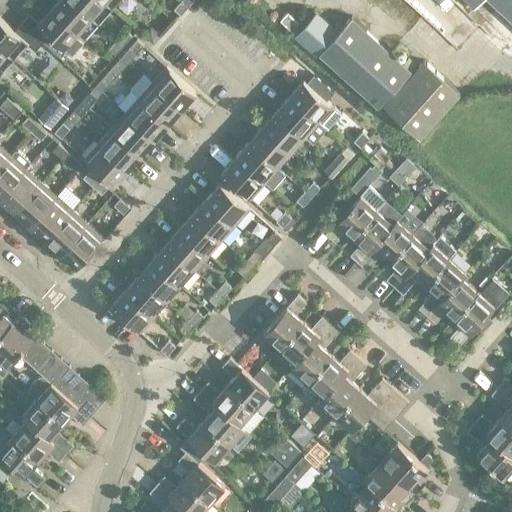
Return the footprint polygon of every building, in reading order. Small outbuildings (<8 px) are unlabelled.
[(98,21),(73,0),(56,0),(51,6),(85,37),(98,21)] [(112,6),(104,0),(73,0),(98,21),(112,6)] [(179,0),(173,7),(180,14),(188,4),(183,0),(179,0)] [(511,0),(465,0),(474,8),(480,0),(499,0),(511,11),(511,0)] [(85,37),(51,6),(37,21),(28,13),(21,22),(42,40),(48,33),(71,53),(85,37)] [(351,15),(338,31),(316,11),(302,27),(286,12),(279,20),(295,35),(317,55),(319,52),(378,105),(412,69),(351,15)] [(42,40),(21,22),(14,29),(0,16),(0,45),(13,57),(27,42),(34,49),(42,40)] [(159,34),(150,26),(143,33),(152,41),(159,34)] [(123,43),(131,34),(124,28),(116,37),(123,43)] [(123,43),(116,37),(108,47),(114,53),(123,43)] [(135,38),(127,47),(134,54),(143,44),(135,38)] [(0,72),(13,57),(0,45),(0,72)] [(96,53),(88,62),(97,70),(105,61),(96,53)] [(123,66),(116,59),(108,69),(115,75),(123,66)] [(381,107),(416,140),(461,92),(425,59),(381,107)] [(166,64),(151,80),(181,107),(195,90),(166,64)] [(115,75),(108,69),(100,78),(107,84),(115,75)] [(311,75),(306,81),(303,78),(288,94),(321,123),(336,107),(332,104),(325,98),(331,92),(331,91),(312,74),(311,75)] [(181,107),(151,80),(138,95),(167,121),(181,107)] [(96,96),(89,90),(81,99),(88,105),(96,96)] [(321,123),(288,94),(282,101),(275,109),(305,135),(313,143),(327,128),(321,123)] [(138,95),(124,110),(154,137),(167,121),(138,95)] [(0,103),(9,111),(15,104),(6,96),(0,101),(0,103)] [(88,105),(81,99),(73,108),(79,115),(88,105)] [(50,127),(59,118),(49,109),(41,119),(50,127)] [(305,135),(275,109),(262,124),(291,150),(305,135)] [(124,110),(111,126),(140,152),(154,137),(124,110)] [(31,131),(37,124),(27,115),(21,122),(31,131)] [(69,127),(62,121),(53,130),(60,136),(69,127)] [(40,139),(46,132),(37,124),(31,131),(40,139)] [(291,150),(262,124),(248,140),(278,166),(291,150)] [(111,126),(104,133),(97,141),(127,167),(140,152),(111,126)] [(359,145),(368,136),(361,129),(353,139),(359,145)] [(278,166),(248,140),(241,147),(235,155),(264,181),(272,188),(285,173),(278,166)] [(127,167),(97,141),(83,157),(113,183),(127,167)] [(61,157),(67,151),(58,142),(51,149),(61,157)] [(0,144),(0,164),(10,153),(0,144)] [(378,146),(368,157),(378,166),(388,155),(378,146)] [(0,195),(25,167),(30,162),(30,160),(17,149),(14,149),(10,153),(0,164),(0,195)] [(339,166),(347,156),(340,150),(332,160),(339,166)] [(70,166),(76,159),(67,151),(61,157),(70,166)] [(401,181),(416,161),(407,154),(391,174),(401,181)] [(264,181),(235,155),(221,171),(250,197),(264,181)] [(339,166),(332,160),(324,169),(331,175),(339,166)] [(25,167),(0,195),(0,196),(15,210),(41,180),(25,167)] [(92,184),(98,178),(88,169),(82,176),(92,184)] [(101,193),(107,186),(98,178),(92,184),(101,193)] [(41,180),(15,210),(30,223),(56,194),(41,180)] [(249,207),(219,180),(205,197),(234,223),(241,229),(255,212),(249,207)] [(310,195),(319,186),(312,180),(304,189),(310,195)] [(360,193),(325,232),(333,240),(344,228),(352,235),(376,208),(384,199),(367,184),(360,193)] [(310,195),(304,189),(295,199),(302,205),(310,195)] [(56,194),(30,223),(45,237),(71,208),(56,194)] [(122,212),(129,205),(119,197),(113,204),(122,212)] [(234,223),(205,197),(192,212),(221,238),(234,223)] [(360,242),(349,253),(357,261),(397,217),(400,213),(384,199),(376,208),(352,235),(360,242)] [(397,217),(357,261),(366,268),(380,252),(388,259),(413,231),(418,226),(424,219),(408,204),(400,213),(397,217)] [(71,208),(45,237),(60,250),(77,231),(86,221),(71,208)] [(275,220),(282,225),(290,216),(284,210),(275,220)] [(221,238),(192,212),(178,227),(207,253),(221,238)] [(86,221),(77,231),(60,250),(76,265),(102,235),(86,221)] [(396,266),(385,277),(394,285),(436,238),(435,235),(432,231),(426,226),(423,225),(418,226),(413,231),(388,259),(396,266)] [(207,253),(178,227),(164,242),(194,268),(207,253)] [(265,239),(272,245),(281,235),(274,229),(265,239)] [(436,238),(394,285),(402,292),(417,276),(424,283),(449,256),(455,248),(439,234),(436,238)] [(194,268),(164,242),(151,257),(180,284),(194,268)] [(252,265),(260,256),(253,250),(245,259),(252,265)] [(432,290),(418,306),(426,313),(461,275),(465,270),(449,256),(424,283),(432,290)] [(180,284),(151,257),(137,273),(167,299),(180,284)] [(252,265),(245,259),(236,268),(243,275),(252,265)] [(167,299),(137,273),(124,288),(154,314),(167,299)] [(461,323),(450,335),(459,342),(468,333),(475,339),(481,331),(474,325),(494,304),(498,299),(507,289),(490,274),(481,284),(477,289),(453,316),(461,323)] [(461,275),(426,313),(434,321),(445,309),(453,316),(477,289),(461,275)] [(223,294),(231,284),(225,279),(217,288),(223,294)] [(154,314),(124,288),(110,304),(139,330),(154,314)] [(223,294),(217,288),(208,298),(215,303),(223,294)] [(297,293),(262,331),(278,346),(302,319),(295,312),(305,300),(297,293)] [(0,332),(12,319),(4,312),(8,308),(0,301),(0,332)] [(194,324),(202,314),(196,309),(188,318),(194,324)] [(43,341),(35,334),(25,325),(29,321),(22,314),(15,322),(12,319),(0,332),(0,369),(5,363),(16,351),(26,360),(43,341)] [(302,319),(278,346),(294,360),(329,321),(321,314),(310,326),(302,319)] [(194,324),(188,318),(179,327),(186,333),(194,324)] [(294,360),(290,365),(307,380),(331,352),(323,345),(338,329),(329,321),(294,360)] [(166,353),(174,344),(168,338),(159,347),(166,353)] [(43,341),(26,360),(35,368),(52,349),(43,341)] [(331,352),(307,380),(322,394),(323,394),(357,355),(349,347),(338,359),(331,352)] [(52,349),(35,368),(43,375),(60,356),(52,349)] [(268,390),(236,362),(229,355),(221,364),(233,374),(226,382),(253,406),(268,390)] [(323,394),(322,394),(318,398),(335,413),(359,385),(351,379),(366,362),(357,355),(323,394)] [(60,356),(43,375),(49,381),(50,380),(53,382),(69,364),(60,356)] [(69,364),(53,382),(62,390),(78,372),(69,364)] [(78,372),(62,390),(71,399),(79,390),(87,381),(78,372)] [(97,406),(79,390),(71,399),(62,390),(53,382),(50,380),(49,381),(43,375),(42,374),(42,375),(38,375),(35,377),(31,382),(29,385),(29,389),(28,390),(36,396),(63,420),(70,413),(81,423),(86,418),(89,414),(97,406)] [(264,385),(270,390),(278,381),(272,375),(264,385)] [(511,381),(505,375),(497,384),(511,396),(511,381)] [(359,385),(335,413),(351,428),(365,412),(364,412),(373,401),(381,393),(399,409),(408,400),(381,376),(366,392),(359,385)] [(253,406),(226,382),(219,390),(207,379),(200,388),(239,423),(239,422),(253,406)] [(105,397),(87,381),(79,390),(97,406),(105,397)] [(511,396),(497,384),(490,392),(507,407),(500,415),(511,425),(511,396)] [(239,423),(200,388),(192,396),(209,411),(202,419),(229,443),(244,426),(239,422),(239,423)] [(381,393),(373,401),(391,418),(399,409),(381,393)] [(63,420),(36,396),(21,413),(25,417),(26,416),(65,452),(73,443),(56,428),(63,420)] [(391,418),(373,401),(364,412),(365,412),(382,428),(391,418)] [(511,425),(500,415),(493,422),(481,412),(473,420),(511,454),(511,425)] [(26,416),(25,417),(11,432),(38,457),(45,449),(57,460),(65,452),(26,416)] [(229,443),(202,419),(195,426),(183,416),(175,425),(188,436),(184,440),(203,457),(207,453),(214,459),(229,443)] [(511,464),(511,454),(473,420),(466,428),(482,443),(475,452),(502,476),(511,464)] [(291,440),(301,449),(310,439),(300,430),(291,440)] [(38,457),(11,432),(0,445),(0,462),(18,479),(23,473),(36,484),(44,475),(32,464),(38,457)] [(317,438),(305,452),(318,465),(329,453),(322,446),(324,444),(317,438)] [(397,439),(381,457),(379,458),(407,483),(411,480),(418,487),(425,479),(421,476),(428,467),(425,465),(432,457),(426,452),(419,459),(397,439)] [(224,484),(198,462),(203,457),(184,440),(180,445),(185,449),(177,458),(189,469),(182,477),(209,501),(224,484)] [(281,450),(292,460),(301,449),(291,440),(281,450)] [(407,483),(379,458),(363,477),(366,480),(367,479),(394,504),(401,497),(405,501),(412,493),(405,486),(407,483)] [(262,472),(272,481),(278,474),(268,465),(262,472)] [(198,511),(209,501),(182,477),(175,484),(164,473),(156,482),(189,511),(198,511)] [(295,482),(286,474),(269,492),(278,500),(295,482)] [(367,479),(366,480),(350,499),(353,502),(353,501),(365,511),(395,511),(391,508),(394,504),(367,479)] [(189,511),(156,482),(148,490),(165,505),(158,511),(189,511)] [(365,511),(353,501),(353,502),(343,511),(365,511)]
